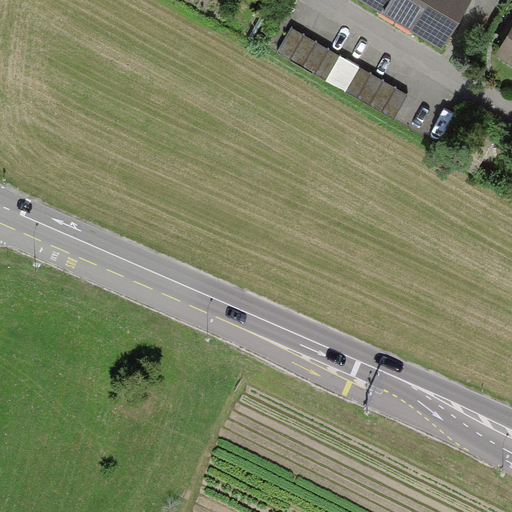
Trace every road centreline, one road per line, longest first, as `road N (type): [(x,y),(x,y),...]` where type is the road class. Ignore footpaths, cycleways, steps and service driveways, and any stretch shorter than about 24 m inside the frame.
road 1 (secondary): [(511,434),(0,206)]
road 2 (unclassified): [(511,110),(326,0)]
